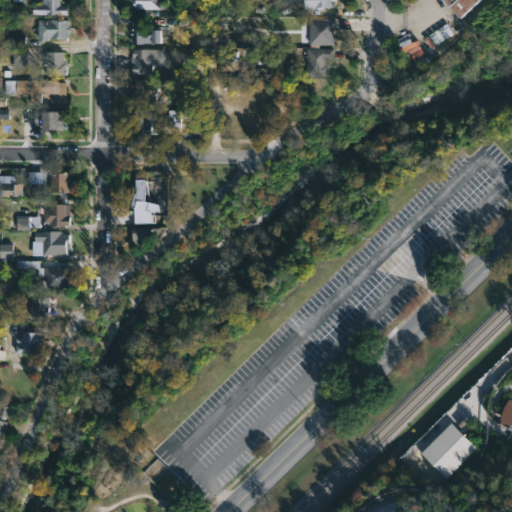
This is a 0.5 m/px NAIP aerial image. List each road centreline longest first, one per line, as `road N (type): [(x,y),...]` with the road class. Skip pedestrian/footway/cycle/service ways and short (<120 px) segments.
road 1 (residential): [(375,0),(362,90),(263,153),(224,159),(199,218),(106,295),(0,489)]
road 2 (tertiary): [(226,511),(511,232)]
road 3 (residential): [(105,0),(106,295)]
road 4 (residential): [(0,158),(224,159)]
